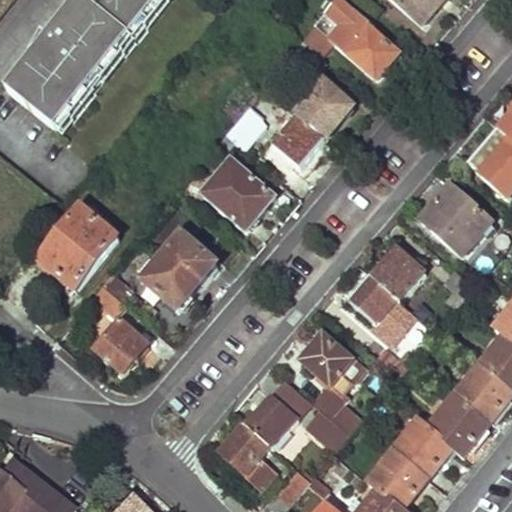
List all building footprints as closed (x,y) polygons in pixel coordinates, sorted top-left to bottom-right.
[(91,0),(13,97),(57,133),(164,0),(91,0)] [(245,0),(233,0),(223,13),(236,25),(252,5),(245,0)] [(389,0),(421,26),(433,12),(437,16),(450,0),(389,0)] [(336,50),(374,81),(383,70),(388,74),(400,59),(371,35),(375,30),(339,1),(326,16),(342,29),(329,44),(336,50)] [(317,34),(304,49),(323,65),(336,50),(329,44),(317,34)] [(304,49),(291,65),(313,83),(326,68),(323,65),(304,49)] [(383,70),(374,81),(379,85),(388,74),(383,70)] [(271,90),(266,96),(291,117),(299,123),(326,146),(355,111),(326,86),(301,115),(271,90)] [(249,116),(228,142),(235,148),(246,157),(267,132),(249,116)] [(291,117),(281,130),(288,137),(299,123),(291,117)] [(511,121),(502,133),(511,142),(511,121)] [(281,130),(268,145),(272,148),(294,167),(302,159),(310,166),(326,146),(299,123),(288,137),(281,130)] [(511,142),(502,133),(472,166),(510,200),(511,197),(511,142)] [(228,142),(218,153),(225,159),(235,148),(228,142)] [(272,148),(263,159),(294,185),(303,174),(294,167),(272,148)] [(0,287),(64,209),(0,157),(0,287)] [(302,159),(294,167),(303,174),(310,166),(302,159)] [(233,165),(203,200),(248,238),(262,221),(254,216),(270,197),(233,165)] [(446,216),(432,233),(464,261),(492,226),(452,190),(438,207),(446,216)] [(270,197),(254,216),(262,221),(277,203),(270,197)] [(438,207),(423,225),(432,233),(446,216),(438,207)] [(84,213),(40,265),(77,296),(121,243),(84,213)] [(184,243),(145,289),(180,317),(219,271),(184,243)] [(399,254),(374,283),(400,306),(402,308),(428,279),(399,254)] [(457,276),(446,288),(457,297),(449,307),(458,314),(476,294),(457,276)] [(374,283),(354,306),(380,329),(400,306),(374,283)] [(105,291),(94,304),(102,311),(117,324),(128,311),(105,291)] [(94,304),(86,313),(94,320),(102,311),(94,304)] [(511,316),(498,334),(506,341),(511,346),(511,316)] [(122,326),(97,356),(126,380),(151,350),(122,326)] [(334,390),(315,411),(322,418),(349,443),(361,429),(338,407),(368,373),(326,338),(311,355),(316,358),(307,368),(334,390)] [(511,346),(506,341),(481,373),(511,400),(511,346)] [(387,352),(376,365),(399,385),(416,365),(407,355),(400,364),(387,352)] [(311,355),(304,364),(307,368),(316,358),(311,355)] [(511,400),(481,373),(455,404),(489,433),(511,405),(511,400)] [(314,410),(287,386),(273,401),(300,426),(314,410)] [(273,401),(247,431),(273,454),(275,455),(300,426),(273,401)] [(455,404),(430,434),(457,457),(464,463),(489,433),(455,404)] [(322,418),(309,432),(337,458),(349,443),(322,418)] [(422,427),(395,458),(431,488),(457,457),(430,434),(422,427)] [(247,431),(222,458),(263,494),(277,478),(263,465),(273,454),(247,431)] [(395,458),(368,489),(378,498),(395,511),(411,511),(431,488),(395,458)] [(0,511),(55,511),(62,504),(51,496),(9,464),(0,476),(0,511)] [(298,476),(266,511),(290,511),(311,488),(298,476)] [(395,511),(378,498),(365,511),(395,511)]
